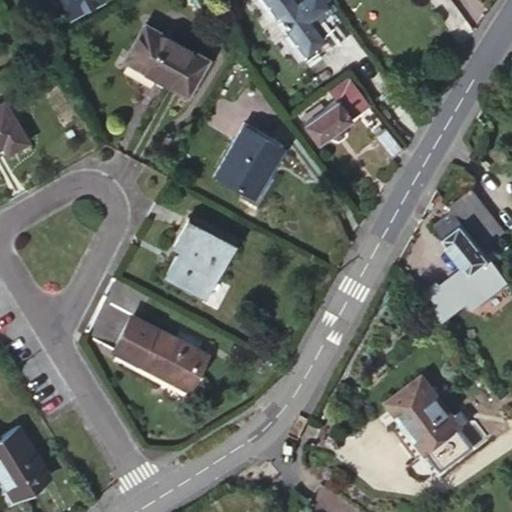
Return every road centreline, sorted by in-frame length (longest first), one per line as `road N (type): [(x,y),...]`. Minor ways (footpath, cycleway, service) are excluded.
road 1 (residential): [(148,505),(256,435),(292,399),(511,18)]
road 2 (residential): [(148,505),(46,331)]
road 3 (residential): [(0,221),(76,179),(100,189),(108,214)]
road 4 (residential): [(108,214),(46,331)]
